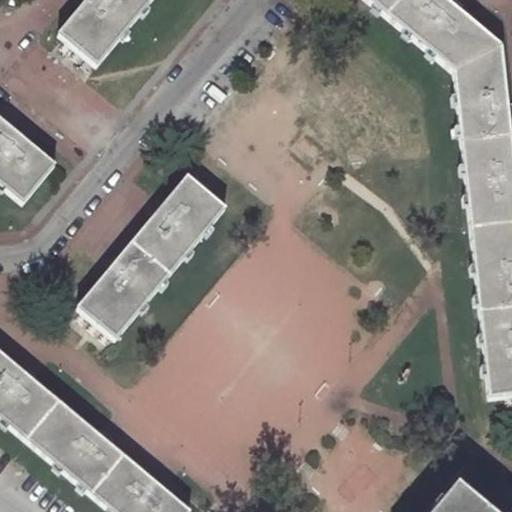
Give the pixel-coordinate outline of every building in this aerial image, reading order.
[(93,66),(148,0),(83,0),(84,0),(55,35),(93,66)] [(503,108),(496,46),(454,12),(458,8),(448,0),(444,0),(443,3),(439,0),(358,0),(449,75),(486,400),(511,397),(511,178),(504,121),(511,121),(509,107),(503,108)] [(0,185),(25,207),(57,168),(31,146),(35,141),(24,131),(19,136),(0,119),(0,185)] [(150,220),(114,262),(108,257),(98,270),(104,275),(73,311),(111,343),(221,211),(184,179),(161,206),(155,202),(144,215),(150,220)] [(91,433),(27,379),(31,373),(19,362),(14,368),(0,356),(0,422),(108,511),(183,511),(184,511),(161,491),(165,486),(152,474),(147,480),(104,444),(109,438),(96,427),(91,433)] [(482,511),(450,484),(425,511),(482,511)]
